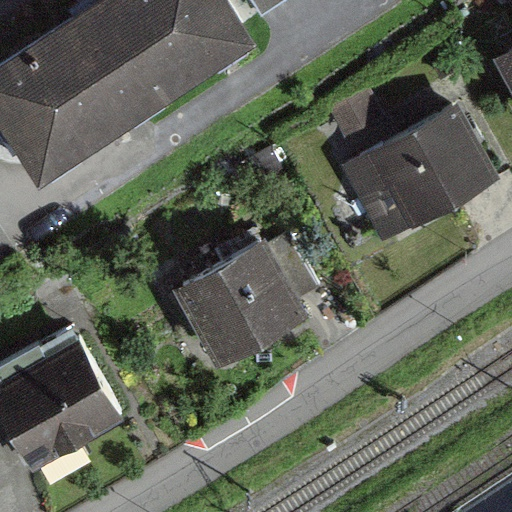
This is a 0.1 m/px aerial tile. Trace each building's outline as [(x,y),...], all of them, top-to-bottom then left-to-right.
[(236,26),(219,0),(48,0),(0,31),(0,143),(15,167),(236,26)] [(511,38),(484,55),(511,101),(511,38)] [(483,167),(439,95),(322,167),(366,239),(483,167)] [(284,302),(244,230),(156,278),(197,351),(284,302)] [(108,407),(69,335),(0,372),(0,458),(3,464),(108,407)]
